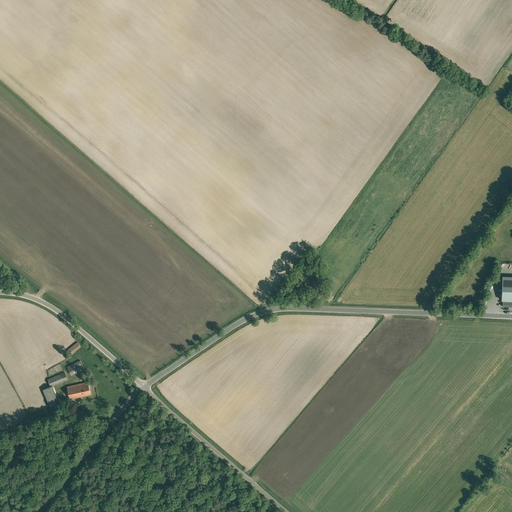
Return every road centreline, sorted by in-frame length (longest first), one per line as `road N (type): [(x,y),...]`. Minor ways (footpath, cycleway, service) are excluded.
road 1 (unclassified): [(143,386),(269,311),(511,316)]
road 2 (unclassified): [(287,511),(143,386)]
road 3 (unclassified): [(143,386),(63,313),(0,293)]
road 4 (unclassified): [(37,511),(143,386)]
